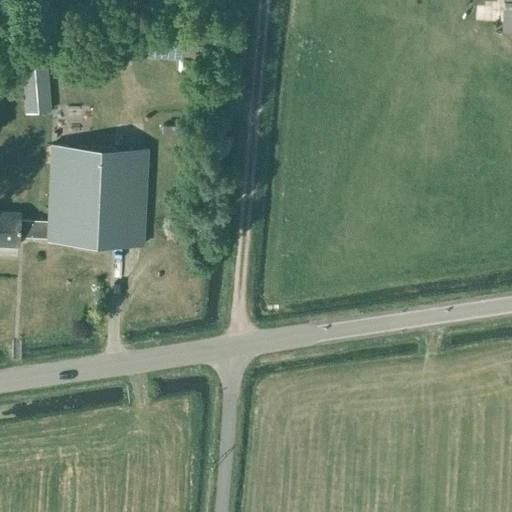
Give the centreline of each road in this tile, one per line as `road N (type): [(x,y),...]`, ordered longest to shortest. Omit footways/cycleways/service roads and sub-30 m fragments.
road 1 (unclassified): [(236,345),(511,303)]
road 2 (unclassified): [(0,382),(236,345)]
road 3 (unclassified): [(220,511),(236,345)]
